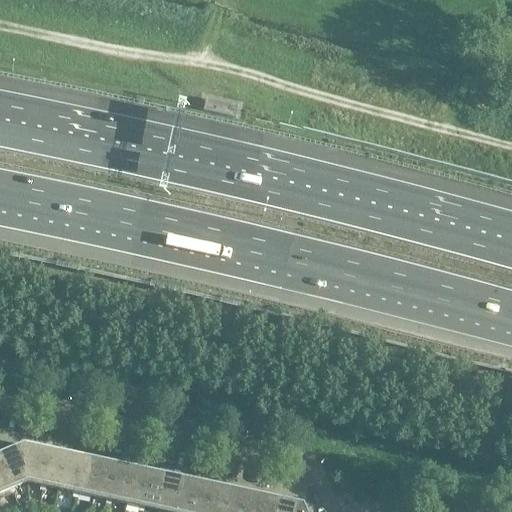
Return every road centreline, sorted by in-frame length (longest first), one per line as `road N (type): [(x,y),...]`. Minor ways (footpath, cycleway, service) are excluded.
road 1 (motorway): [(0,190),(336,262),(511,312)]
road 2 (motorway): [(511,242),(359,198),(0,128)]
road 3 (residential): [(329,511),(313,474),(293,459),(0,396)]
road 4 (track): [(268,87),(511,148)]
